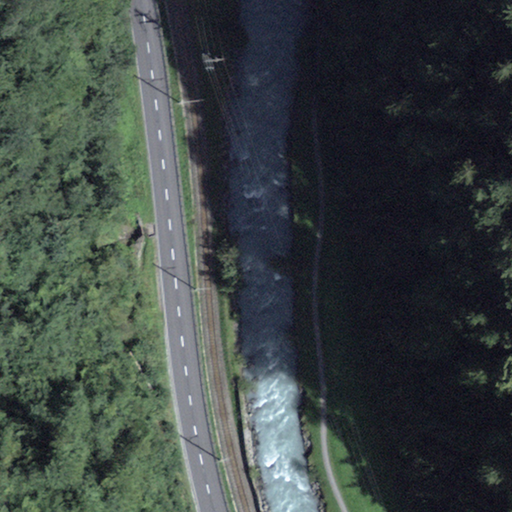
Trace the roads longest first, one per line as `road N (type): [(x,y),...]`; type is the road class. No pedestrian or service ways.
road 1 (track): [(346,511),(326,460),(314,297),(323,205),(314,109),(326,0)]
road 2 (secondary): [(139,0),(186,383),(212,511)]
